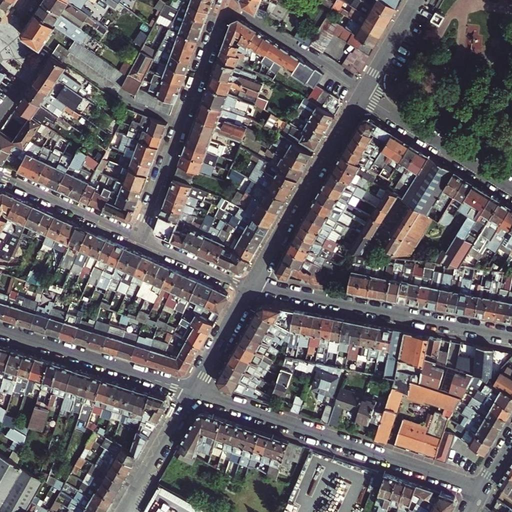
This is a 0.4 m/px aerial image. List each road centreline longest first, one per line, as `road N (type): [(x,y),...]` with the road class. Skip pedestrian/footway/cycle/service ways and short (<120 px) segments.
road 1 (residential): [(191,392),(482,488)]
road 2 (residential): [(511,336),(250,287)]
road 3 (residential): [(226,0),(138,238)]
road 4 (residential): [(363,93),(250,287)]
road 5 (residential): [(191,392),(0,332)]
road 6 (residential): [(511,187),(363,93)]
road 7 (residential): [(363,93),(226,0)]
road 8 (residential): [(0,175),(138,238)]
road 9 (residential): [(191,392),(124,511)]
road 10 (residential): [(138,238),(250,287)]
road 11 (residential): [(250,287),(191,392)]
